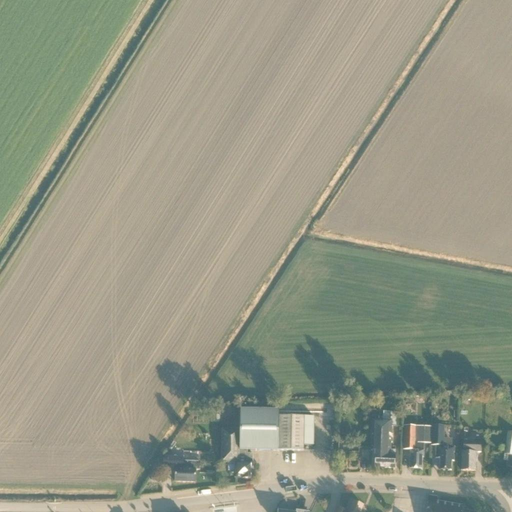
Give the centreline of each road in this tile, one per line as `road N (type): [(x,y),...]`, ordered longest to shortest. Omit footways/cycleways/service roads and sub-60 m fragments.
road 1 (unclassified): [(484,487),(363,482),(133,507),(0,507)]
road 2 (track): [(177,0),(0,286)]
